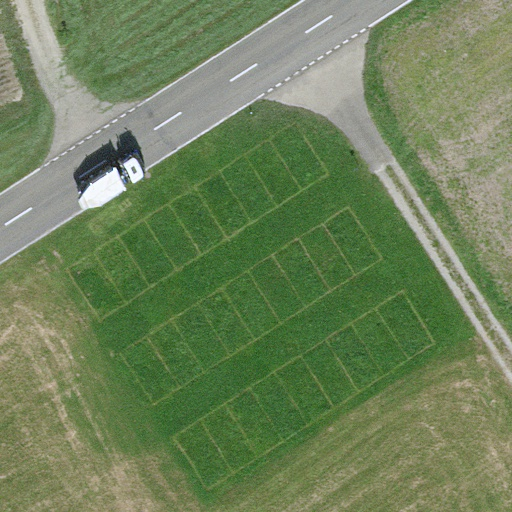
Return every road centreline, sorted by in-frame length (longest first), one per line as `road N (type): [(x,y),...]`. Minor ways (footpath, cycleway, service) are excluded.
road 1 (secondary): [(374,0),(0,235)]
road 2 (track): [(309,41),(511,356)]
road 3 (track): [(92,176),(34,0)]
